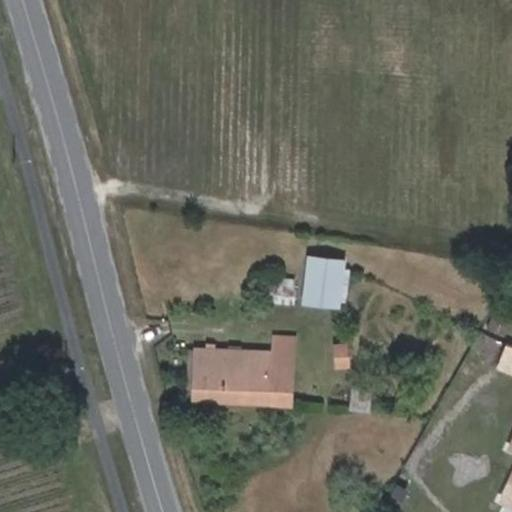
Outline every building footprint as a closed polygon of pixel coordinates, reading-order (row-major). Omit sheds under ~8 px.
[(311,256),(307,287),(320,286),(319,307),(337,308),(342,265),(342,259),(311,256)] [(262,283),(261,283),(292,286),(293,278),(262,275),(262,283)] [(320,286),(307,287),(306,305),(319,307),(320,286)] [(281,288),(261,288),(260,300),(293,303),(294,287),(292,287),(281,288)] [(195,400),(270,403),(272,365),(291,365),(292,335),(275,335),(275,353),(197,350),(195,400)] [(511,342),(509,341),(500,363),(511,368),(511,342)] [(272,365),(270,403),(290,403),(291,365),(272,365)]
